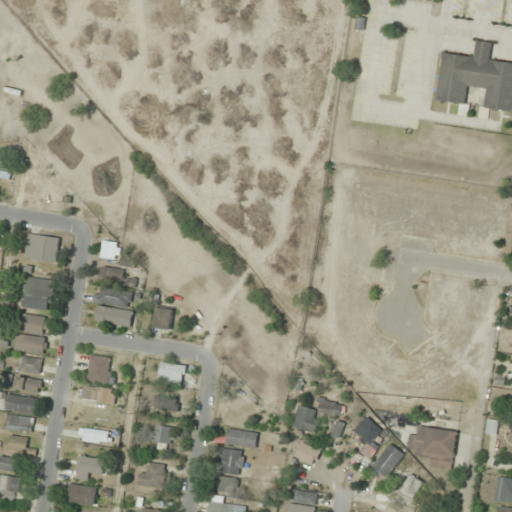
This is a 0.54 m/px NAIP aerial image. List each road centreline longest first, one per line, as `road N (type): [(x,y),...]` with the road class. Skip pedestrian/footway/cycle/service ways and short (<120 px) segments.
road 1 (residential): [(41,511),(85,226)]
road 2 (residential): [(511,275),(412,259),(399,319)]
road 3 (residential): [(186,511),(210,354)]
road 4 (residential): [(210,354),(66,335)]
